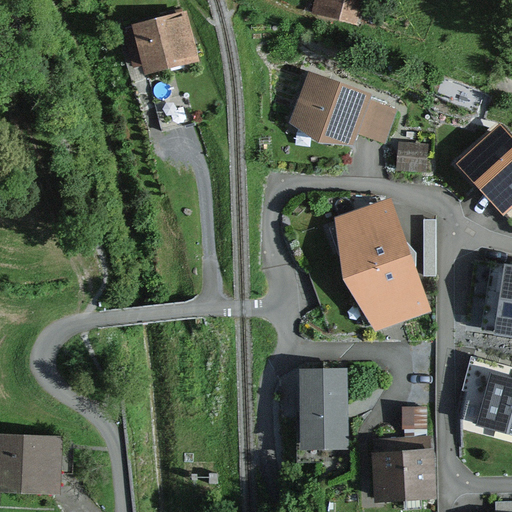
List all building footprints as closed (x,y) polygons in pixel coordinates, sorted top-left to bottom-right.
[(317,0),(315,8),(354,17),(358,0),(317,0)] [(144,54),(146,67),(193,54),(182,9),(159,15),(161,23),(152,25),(151,18),(136,21),(138,30),(127,33),(133,57),(144,54)] [(394,111),(363,100),(364,98),(312,79),(297,119),(311,124),(309,131),(333,140),(335,133),(350,138),(354,127),(384,138),(394,111)] [(154,102),(161,131),(195,122),(188,93),(154,102)] [(511,211),(511,149),(498,134),(467,163),(511,211)] [(421,170),(423,147),(403,145),(401,168),(421,170)] [(346,251),(354,275),(404,257),(387,210),(345,225),(353,248),(346,251)] [(407,268),(404,257),(354,275),(363,299),(371,297),(379,319),(420,304),(407,268)] [(485,331),(511,333),(511,263),(490,262),(485,331)] [(511,427),(511,368),(473,358),(465,390),(490,397),(484,420),(511,427)] [(342,441),(341,376),(306,377),(307,442),(342,441)] [(425,408),(405,407),(405,428),(425,429),(425,408)] [(375,441),(378,496),(433,494),(429,438),(375,441)] [(0,439),(0,484),(55,487),(56,471),(71,471),(72,442),(0,439)] [(511,511),(511,503),(500,504),(500,511),(511,511)]
